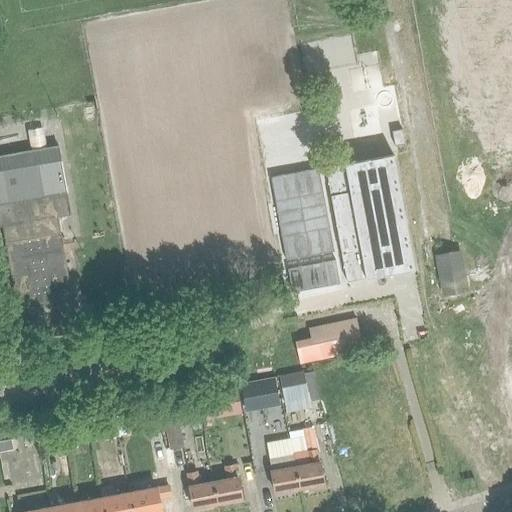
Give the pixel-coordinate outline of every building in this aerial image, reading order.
[(511,3),(503,5),(510,40),(511,39),(511,3)] [(394,147),(405,145),(402,130),(392,131),(394,147)] [(79,331),(59,216),(72,214),(60,146),(0,156),(0,205),(0,206),(20,315),(16,315),(20,342),(79,331)] [(393,155),(325,168),(346,283),(414,270),(393,155)] [(286,261),(334,252),(318,168),(270,177),(286,261)] [(335,260),(287,269),(292,293),(339,284),(335,260)] [(105,333),(101,314),(86,316),(90,335),(105,333)] [(298,362),(314,359),(362,349),(356,317),(308,327),(311,342),(295,346),(298,362)] [(479,347),(497,376),(511,368),(492,339),(479,347)] [(279,376),(278,376),(282,396),(306,392),(308,402),(319,400),(314,372),(303,374),(303,371),(279,376)] [(239,384),(245,413),(266,409),(279,406),(273,378),(260,380),(239,384)] [(373,391),(385,426),(407,419),(395,384),(373,391)] [(202,419),(230,414),(225,389),(198,394),(202,419)] [(142,403),(135,404),(141,433),(148,432),(142,403)] [(110,415),(97,418),(102,440),(115,437),(110,415)] [(182,446),(177,420),(164,422),(169,449),(182,446)] [(309,463),(295,466),(299,489),(324,485),(317,450),(313,427),(301,429),(305,452),(307,452),(309,463)] [(67,430),(69,438),(82,436),(80,428),(67,430)] [(15,436),(0,440),(0,454),(19,449),(15,436)] [(365,454),(350,457),(359,499),(413,488),(403,442),(387,445),(390,460),(367,465),(365,454)] [(275,494),(299,489),(295,466),(293,453),(268,458),(275,494)] [(213,481),(217,504),(242,500),(236,464),(225,466),(227,478),(213,481)] [(194,508),(217,504),(213,481),(200,483),(198,471),(188,473),(194,508)] [(129,491),(132,511),(160,511),(158,498),(171,496),(169,484),(129,491)] [(102,496),(105,511),(132,511),(129,491),(102,496)] [(105,511),(102,496),(76,501),(77,511),(105,511)] [(77,511),(76,501),(49,506),(49,511),(77,511)]
